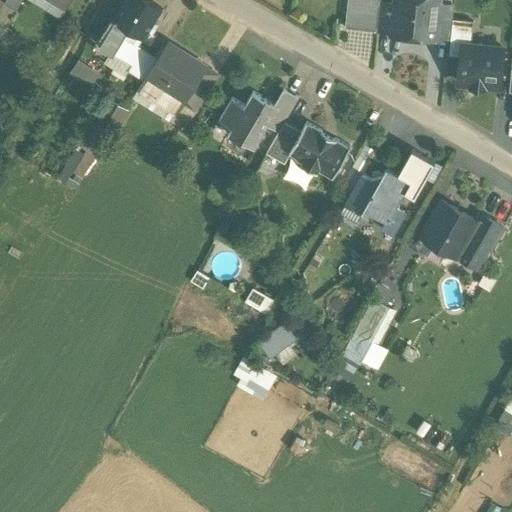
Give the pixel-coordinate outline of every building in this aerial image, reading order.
[(24,0),(6,0),(5,4),(18,11),(24,0)] [(53,0),(67,8),(71,0),(53,0)] [(162,8),(148,0),(128,0),(116,20),(145,37),(162,8)] [(347,0),(345,27),(376,31),(377,28),(379,0),(347,0)] [(396,1),(387,0),(379,0),(377,28),(393,29),(396,1)] [(396,0),(393,29),(393,31),(409,33),(410,30),(418,31),(418,34),(435,36),(435,33),(439,2),(439,0),(396,0)] [(454,4),(439,2),(435,33),(451,35),(453,19),(454,4)] [(474,21),(453,19),(451,35),(449,55),(463,56),(464,44),(471,45),(474,21)] [(116,20),(100,47),(132,66),(142,48),(139,46),(145,37),(116,20)] [(471,45),(464,44),(463,56),(460,82),(472,83),(472,85),(486,87),(486,85),(498,86),(502,48),(471,45)] [(205,67),(169,45),(160,59),(148,79),(163,89),(156,100),(176,113),(205,67)] [(148,79),(160,59),(142,48),(132,66),(128,71),(146,82),(148,79)] [(70,73),(90,86),(98,74),(79,61),(70,73)] [(219,76),(205,67),(176,113),(171,121),(185,129),(219,76)] [(284,89),(275,104),(279,106),(268,125),(279,131),(285,121),(299,97),(284,89)] [(275,104),(253,91),(245,105),(232,97),(220,118),(233,126),(229,133),(242,140),(241,142),(243,142),(243,141),(255,148),(268,125),(279,106),(275,104)] [(58,178),(76,189),(127,111),(109,99),(58,178)] [(279,131),(267,152),(285,163),(290,153),(289,152),(302,131),(285,121),(279,131)] [(351,146),(307,121),(302,131),(289,152),(290,153),(303,160),(302,163),(318,172),(319,169),(333,177),(351,146)] [(405,192),(415,198),(435,164),(412,151),(399,174),(411,181),(405,192)] [(383,174),(372,178),(363,173),(346,202),(363,212),(365,209),(386,221),(388,222),(396,207),(405,192),(411,181),(399,174),(387,167),(383,174)] [(237,183),(224,187),(227,196),(240,192),(237,183)] [(477,220),(442,200),(421,235),(472,264),(478,255),(486,259),(504,228),(480,214),(477,220)] [(396,207),(388,222),(386,221),(382,229),(394,236),(406,213),(396,207)] [(194,284),(204,291),(210,281),(200,274),(194,284)] [(243,307),(258,316),(269,299),(254,290),(243,307)] [(372,300),(345,352),(366,363),(392,310),(372,300)] [(262,343),(267,356),(287,349),(281,335),(262,343)] [(246,384),(265,396),(276,378),(257,366),(246,384)] [(511,433),(511,397),(495,426),(511,435),(511,433)]
